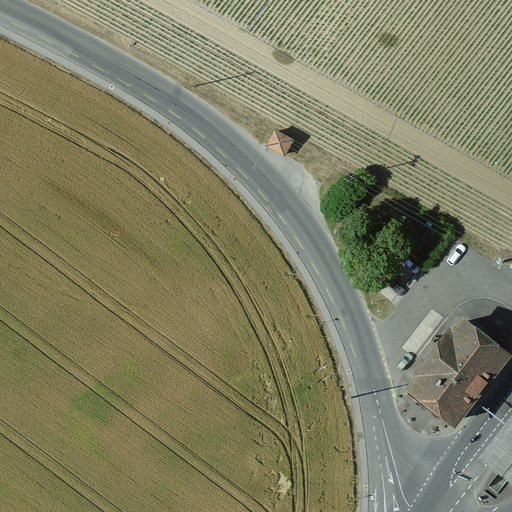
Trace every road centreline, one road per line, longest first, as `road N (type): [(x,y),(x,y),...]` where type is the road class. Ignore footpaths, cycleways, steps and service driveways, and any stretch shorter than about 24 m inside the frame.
road 1 (tertiary): [(413,511),(359,336),(301,221),(199,117),(0,5)]
road 2 (primary): [(511,398),(461,463),(442,511)]
